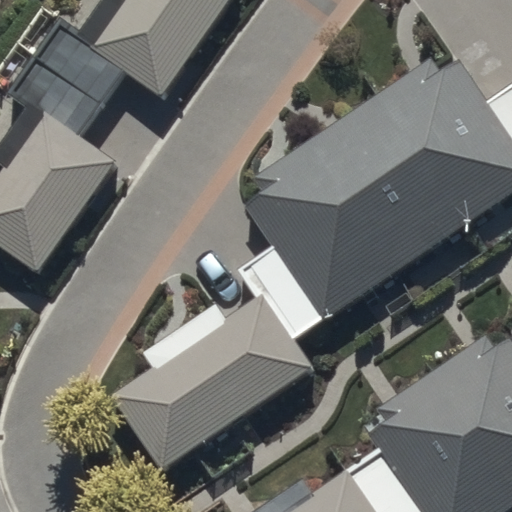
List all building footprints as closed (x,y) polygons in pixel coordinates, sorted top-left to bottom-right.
[(231,0),(130,0),(97,48),(165,95),(231,0)] [(300,362),(511,217),(511,99),(490,114),(460,70),(443,82),(434,67),(254,190),(262,201),(247,211),(279,257),(245,281),(300,362)] [(117,163),(49,115),(0,185),(0,243),(41,272),(117,163)] [(316,391),(266,315),(229,339),(218,321),(144,369),(154,385),(123,405),(174,482),(316,391)] [(511,511),(511,349),(375,441),(423,511),(511,511)] [(367,511),(352,489),(316,511),(314,511),(304,495),(277,511),(367,511)]
